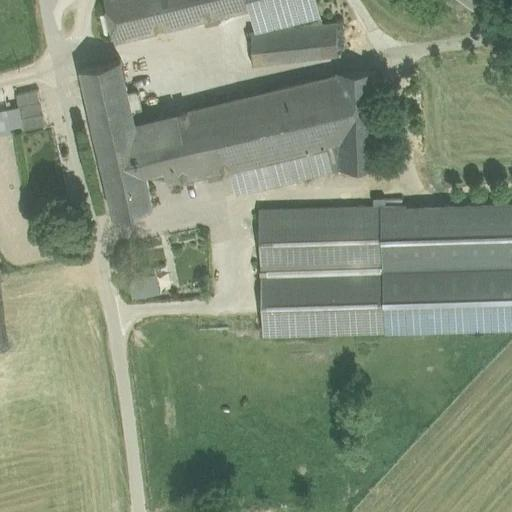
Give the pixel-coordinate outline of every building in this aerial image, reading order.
[(248,0),(105,0),(114,40),(251,7),(248,0)] [(316,0),(248,0),(251,7),(257,31),(322,23),(316,0)] [(337,22),(322,23),(257,31),(251,31),(253,64),(338,55),(337,22)] [(95,129),(133,121),(131,113),(127,94),(120,61),(81,69),(95,129)] [(338,71),(338,74),(340,144),(340,168),(379,167),(377,71),(338,71)] [(338,74),(154,120),(165,169),(168,183),(231,170),(340,144),(338,74)] [(38,90),(16,95),(23,130),(46,125),(38,90)] [(137,91),(127,94),(131,113),(142,111),(137,91)] [(7,109),(0,110),(0,135),(11,133),(7,109)] [(154,120),(134,125),(145,174),(165,169),(154,120)] [(133,121),(95,129),(114,215),(152,207),(145,174),(134,125),(133,121)] [(340,170),(340,168),(340,144),(231,170),(236,194),(340,170)] [(380,206),(259,210),(262,271),(382,269),(380,206)] [(511,264),(382,269),(262,271),(263,335),(511,327),(511,264)] [(160,293),(156,275),(128,281),(132,299),(160,293)]
